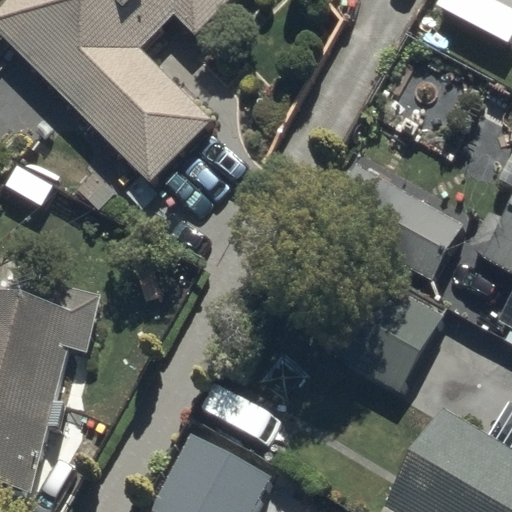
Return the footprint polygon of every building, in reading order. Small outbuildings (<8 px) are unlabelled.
[(227,0),(34,0),(5,32),(158,169),(217,105),(152,47),(188,6),(207,23),(227,0)] [(372,173),(342,227),(433,279),(464,225),(372,173)] [(378,278),(338,348),(417,391),(456,322),(378,278)] [(77,305),(0,287),(0,479),(36,488),(77,305)] [(511,511),(511,446),(459,415),(402,511),(511,511)] [(252,511),(271,474),(199,439),(163,511),(252,511)]
